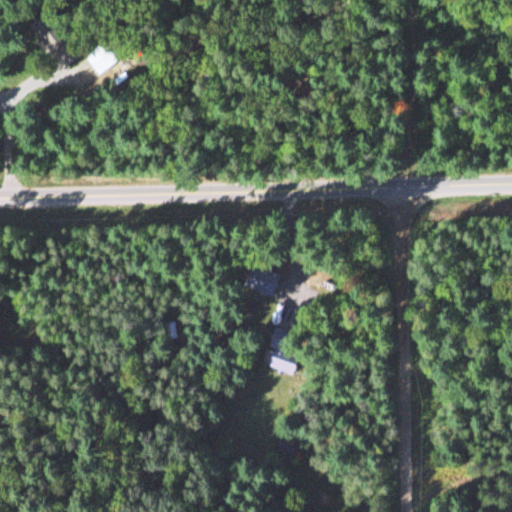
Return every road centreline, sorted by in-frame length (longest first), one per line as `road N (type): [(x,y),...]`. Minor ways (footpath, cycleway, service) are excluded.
road 1 (residential): [(511,188),(0,200)]
road 2 (residential): [(407,511),(404,190)]
